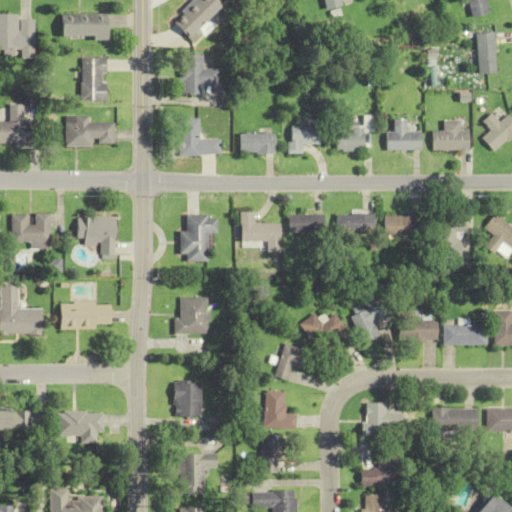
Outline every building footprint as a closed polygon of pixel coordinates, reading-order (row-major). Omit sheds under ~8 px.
[(222,8),(214,0),(194,0),(172,23),(190,40),(222,8)] [(323,0),(326,10),(341,6),(339,0),(323,0)] [(467,0),(472,18),(490,13),(486,0),(467,0)] [(0,50),(2,50),(2,55),(34,55),(34,19),(19,19),(19,14),(0,14),(0,50)] [(105,14),(60,14),(60,38),(105,38),(105,14)] [(477,33),(477,73),(496,73),(496,33),(477,33)] [(202,94),(202,85),(218,85),(218,69),(203,69),(202,55),(180,55),(181,95),(202,94)] [(104,58),(80,58),(80,102),(104,102),(104,58)] [(10,121),(0,120),(0,144),(27,144),(27,108),(10,108),(10,121)] [(498,121),(493,113),(482,120),(498,144),(511,135),(508,129),(511,126),(511,120),(508,114),(498,121)] [(363,150),(362,131),(373,131),(373,115),(362,115),(362,121),(347,121),(348,132),(335,132),(335,151),(363,150)] [(65,145),(112,145),(112,123),(87,123),(87,116),(65,116),(65,145)] [(220,154),(219,139),(199,139),(198,118),(176,119),(177,155),(220,154)] [(420,150),(419,131),(405,131),(405,118),(393,119),(394,132),(385,132),(386,150),(420,150)] [(431,150),(468,150),(468,129),(460,129),(460,120),(443,120),(443,131),(431,131),(431,150)] [(318,126),(288,126),(288,154),(302,154),(302,145),(318,145),(318,126)] [(274,153),(274,133),(238,133),(238,153),(274,153)] [(251,213),(238,212),(237,243),(264,243),(264,253),(278,253),(278,224),(251,224),(251,213)] [(49,214),(33,214),(33,224),(27,224),(27,214),(10,214),(10,244),(29,244),(29,249),(49,249),(49,214)] [(510,251),(511,252),(511,229),(492,214),(481,229),(491,236),(483,246),(502,261),(510,251)] [(322,234),(322,215),(286,215),(286,234),(322,234)] [(334,234),(372,234),(372,215),(334,215),(334,234)] [(177,255),(183,255),(183,263),(205,263),(205,233),(214,233),(214,216),(183,216),(183,232),(177,232),(177,255)] [(382,237),(411,237),(411,216),(382,216),(382,237)] [(76,217),(76,241),(100,242),(100,259),(113,259),(113,217),(76,217)] [(460,260),(459,219),(435,219),(435,260),(460,260)] [(0,286),(0,335),(41,335),(41,308),(18,309),(18,286),(0,286)] [(207,335),(207,298),(177,298),(177,319),(172,319),(172,335),(207,335)] [(384,317),(376,299),(350,310),(353,316),(348,318),(360,344),(377,337),(371,323),(384,317)] [(109,303),(59,304),(60,330),(109,329),(109,303)] [(490,345),(511,345),(511,322),(510,323),(510,312),(490,312),(490,345)] [(318,349),(342,329),(331,316),(321,324),(312,313),(298,325),(318,349)] [(433,342),(433,320),(396,320),(396,342),(433,342)] [(482,326),(439,326),(439,345),(482,345),(482,326)] [(304,370),(309,352),(282,344),(273,378),(287,381),(291,367),(304,370)] [(172,417),(200,417),(200,382),(172,382),(172,417)] [(294,429),(294,416),(283,415),(284,392),(264,392),(263,429),(294,429)] [(384,413),(384,403),(362,403),(362,434),(400,434),(401,413),(384,413)] [(511,408),(484,409),(484,433),(511,432),(511,408)] [(30,409),(0,409),(0,435),(2,436),(2,431),(30,431),(30,409)] [(475,409),(430,409),(430,436),(475,436),(475,409)] [(80,437),(80,444),(96,444),(96,433),(103,433),(102,412),(56,412),(57,437),(80,437)] [(276,435),(260,435),(260,474),(276,474),(276,435)] [(377,469),(359,469),(359,486),(397,485),(397,448),(376,449),(377,469)] [(177,455),(177,495),(203,495),(203,469),(216,469),(216,455),(177,455)] [(458,506),(469,505),(466,477),(447,479),(449,495),(456,495),(458,506)] [(100,511),(101,498),(68,498),(68,488),(49,489),(49,511),(100,511)] [(293,511),(293,491),(250,491),(250,508),(271,508),(270,511),(293,511)] [(476,511),(511,511),(491,494),(476,511)] [(360,511),(383,511),(384,495),(361,495),(360,511)]
